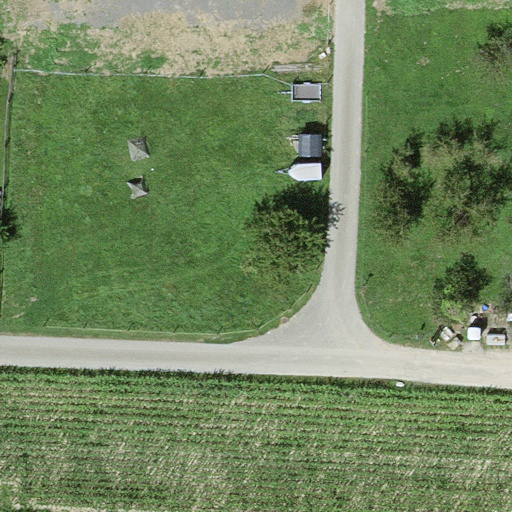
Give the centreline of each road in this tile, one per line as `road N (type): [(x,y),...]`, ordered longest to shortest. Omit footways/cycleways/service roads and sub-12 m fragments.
road 1 (residential): [(357,0),(327,365)]
road 2 (residential): [(0,353),(327,365)]
road 3 (residential): [(327,365),(511,373)]
